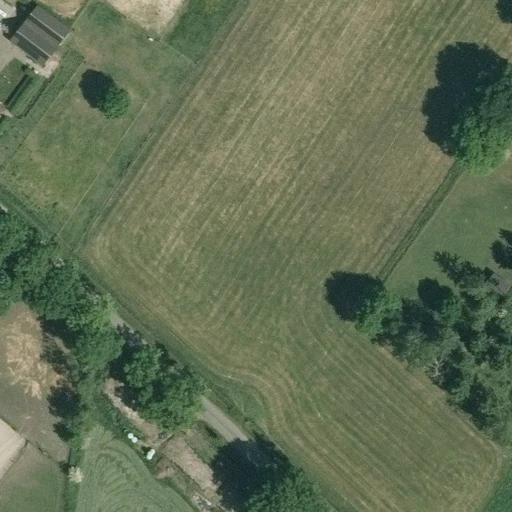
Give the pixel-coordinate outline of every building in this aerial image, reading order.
[(8,42),(41,67),(71,31),(37,6),(8,42)] [(502,297),(508,288),(490,276),(485,285),(502,297)] [(132,410),(146,398),(119,365),(105,377),(132,410)] [(191,432),(172,448),(186,464),(204,448),(191,432)] [(192,460),(202,473),(218,461),(208,448),(192,460)] [(214,479),(237,503),(249,491),(226,467),(214,479)]
